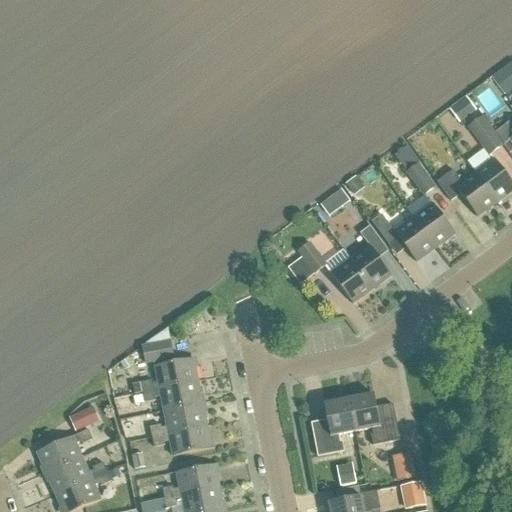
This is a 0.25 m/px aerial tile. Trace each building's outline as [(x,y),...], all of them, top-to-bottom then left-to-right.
[(459,125),(476,112),(466,99),(449,111),(459,125)] [(467,128),(488,157),(503,146),(482,117),(467,128)] [(511,184),(495,161),(475,175),(497,205),(511,194),(511,184)] [(437,188),(420,165),(407,175),(424,198),(437,188)] [(497,205),(475,175),(462,185),(453,172),(437,184),(451,204),(461,196),(478,220),(497,205)] [(354,197),(364,189),(355,178),(346,186),(354,197)] [(340,210),(351,203),(343,191),(332,199),(340,210)] [(433,206),(414,220),(436,250),(455,236),(433,206)] [(436,250),(414,220),(395,234),(382,216),(372,224),(388,246),(398,239),(417,265),(436,250)] [(369,248),(351,262),(373,292),(392,278),(375,255),(384,248),(370,228),(360,236),(369,248)] [(298,253),(303,259),(288,270),(301,287),(315,276),(327,268),(310,245),(298,253)] [(373,292),(351,262),(331,276),(353,306),(373,292)] [(170,341),(141,347),(145,366),(174,361),(170,341)] [(155,368),(158,381),(158,384),(153,385),(152,382),(141,384),(143,394),(198,383),(194,360),(155,368)] [(198,383),(143,394),(143,397),(145,404),(156,402),(155,399),(161,398),(164,413),(203,405),(198,383)] [(135,396),(143,394),(141,384),(133,386),(135,396)] [(135,406),(145,404),(143,397),(134,399),(135,406)] [(377,409),(374,397),(349,401),(356,434),(372,430),(374,437),(371,438),(373,448),(400,443),(393,406),(377,409)] [(356,434),(349,401),(325,406),(328,422),(312,425),(318,459),(344,453),(343,443),(340,444),(339,437),(356,434)] [(203,405),(164,413),(167,429),(161,430),(161,427),(150,429),(152,439),(207,428),(203,405)] [(95,412),(71,422),(77,435),(101,424),(95,412)] [(207,428),(152,439),(154,449),(165,447),(164,444),(170,443),(173,458),(212,451),(207,428)] [(38,455),(47,476),(83,460),(78,449),(93,442),(89,432),(38,455)] [(404,482),(416,479),(411,455),(399,458),(404,482)] [(134,472),(145,469),(142,456),(131,458),(134,472)] [(88,472),(83,460),(47,476),(56,497),(108,474),(103,465),(88,472)] [(162,490),(164,500),(220,489),(215,466),(177,474),(179,487),(162,490)] [(96,491),(112,484),(108,474),(56,497),(62,511),(79,511),(101,503),(96,491)] [(340,479),(342,488),(356,485),(354,476),(340,479)] [(400,488),(405,511),(426,508),(421,484),(400,488)] [(220,489),(164,500),(166,511),(177,508),(177,505),(183,504),(184,511),(222,511),(224,511),(220,489)] [(329,505),(330,511),(380,511),(375,511),(363,511),(361,498),(329,505)]
